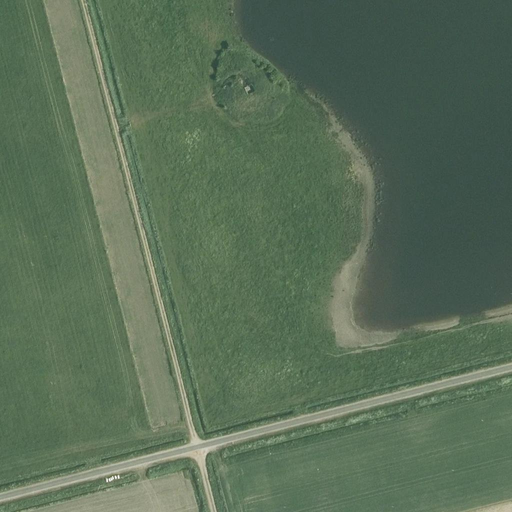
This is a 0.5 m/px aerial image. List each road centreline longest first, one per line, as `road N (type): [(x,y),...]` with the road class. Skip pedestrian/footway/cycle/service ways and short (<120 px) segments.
road 1 (track): [(83,0),(197,449)]
road 2 (unclassified): [(197,449),(511,367)]
road 3 (unclassified): [(0,500),(197,449)]
